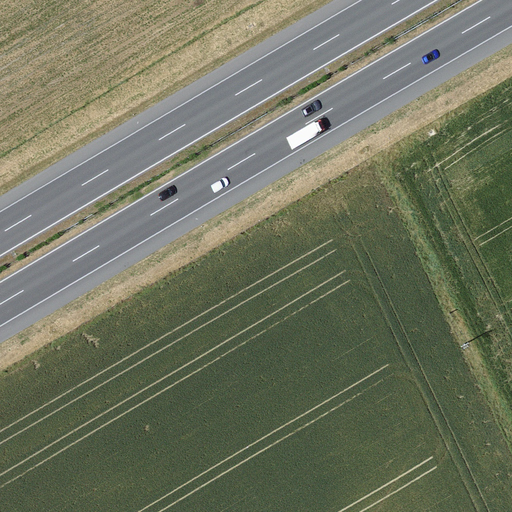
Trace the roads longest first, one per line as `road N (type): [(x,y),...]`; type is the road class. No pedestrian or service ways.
road 1 (motorway): [(0,305),(511,5)]
road 2 (motorway): [(399,0),(0,234)]
